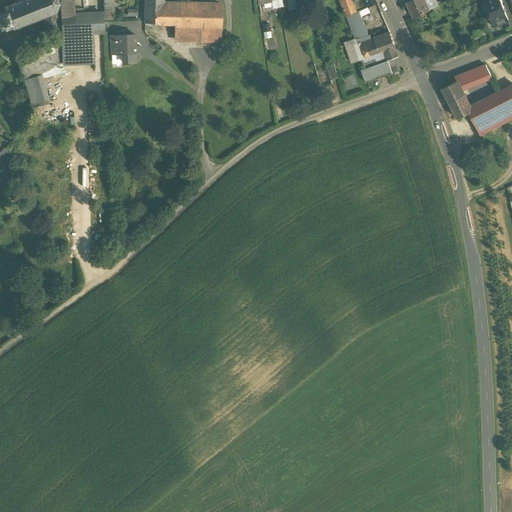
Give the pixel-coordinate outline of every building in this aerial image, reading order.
[(22,0),(17,2),(4,7),(6,12),(0,13),(0,27),(4,26),(5,30),(42,17),(47,30),(60,26),(55,12),(58,4),(58,2),(57,0),(22,0)] [(59,0),(61,36),(62,63),(94,62),(92,33),(100,33),(99,15),(83,16),(74,16),(73,10),(72,0),(59,0)] [(103,0),(104,8),(112,8),(111,0),(103,0)] [(145,0),(145,23),(162,23),(163,4),(162,0),(145,0)] [(288,0),(290,9),(297,8),(296,0),(288,0)] [(351,3),(349,0),(339,0),(349,23),(361,17),(358,11),(357,12),(354,4),(351,5),(351,3)] [(356,0),(351,3),(351,5),(354,4),(357,12),(358,11),(368,6),(365,0),(356,0)] [(410,0),(406,2),(413,17),(429,10),(424,0),(410,0)] [(433,0),(424,0),(429,10),(437,7),(433,0)] [(508,21),(499,0),(482,0),(493,27),(508,21)] [(175,4),(163,4),(162,23),(174,23),(175,4)] [(189,4),(175,4),(174,23),(174,27),(188,28),(189,4)] [(222,5),(189,4),(188,28),(221,29),(222,5)] [(361,17),(349,23),(355,40),(368,36),(361,17)] [(188,28),(174,27),(174,41),(221,42),(221,29),(188,28)] [(390,33),(375,38),(380,52),(383,51),(394,47),(390,33)] [(135,35),(111,36),(111,54),(122,53),(134,53),(140,53),(139,46),(135,47),(135,35)] [(61,36),(16,59),(25,83),(43,78),(63,73),(62,63),(61,36)] [(355,40),(346,43),(352,63),(362,60),(357,44),(361,43),(370,39),(368,36),(355,40)] [(370,39),(361,43),(367,58),(380,52),(375,38),(370,39)] [(361,43),(357,44),(362,60),(367,58),(361,43)] [(396,50),(385,54),(383,51),(367,58),(362,60),(363,63),(375,59),(377,64),(387,61),(396,58),(398,57),(396,50)] [(122,53),(111,54),(112,62),(122,61),(122,53)] [(134,53),(122,53),(122,61),(134,61),(134,53)] [(387,61),(392,74),(394,73),(399,72),(401,71),(396,58),(387,61)] [(375,59),(363,63),(365,68),(377,64),(375,59)] [(392,74),(387,61),(377,64),(365,68),(361,70),(366,83),(392,74)] [(331,79),(338,77),(333,62),(326,64),(331,79)] [(486,65),(478,69),(484,81),(492,78),(486,65)] [(478,69),(470,72),(476,84),(484,81),(478,69)] [(470,72),(454,78),(456,81),(457,81),(461,90),(462,90),(476,84),(470,72)] [(357,87),(354,75),(342,79),(345,91),(357,87)] [(25,83),(31,107),(49,102),(43,78),(25,83)] [(461,90),(457,81),(456,81),(442,89),(457,119),(469,113),(470,112),(472,111),(471,109),(470,108),(462,90),(461,90)] [(511,86),(470,108),(471,109),(472,111),(470,112),(469,113),(480,134),(511,117),(511,86)] [(0,153),(0,164),(3,168),(8,154),(6,152),(3,155),(1,152),(0,153)]
